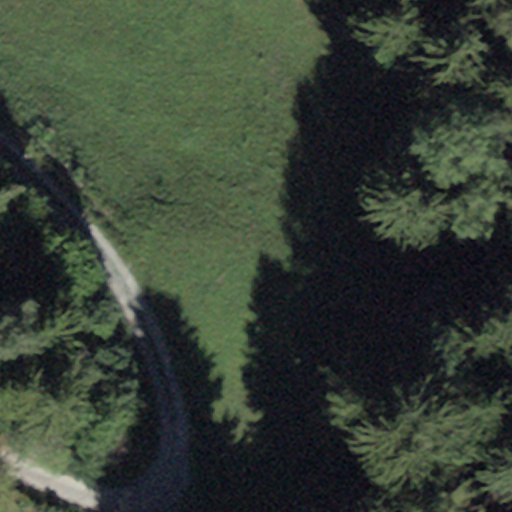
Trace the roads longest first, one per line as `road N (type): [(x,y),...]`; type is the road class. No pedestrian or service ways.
road 1 (track): [(0,153),(34,180),(112,282),(176,417),(173,493),(141,511)]
road 2 (track): [(113,511),(0,463)]
